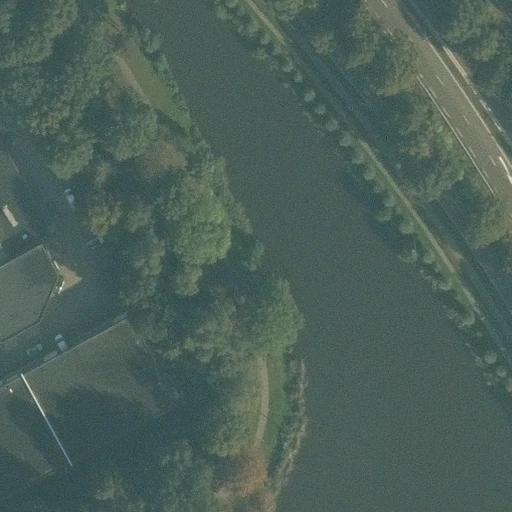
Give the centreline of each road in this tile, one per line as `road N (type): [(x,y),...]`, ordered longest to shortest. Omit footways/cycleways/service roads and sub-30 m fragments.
road 1 (primary): [(285,0),(334,55),(511,307)]
road 2 (unknown): [(0,361),(68,321),(79,267),(71,227),(0,83)]
road 3 (primary): [(373,0),(430,74),(511,208)]
road 4 (primary): [(511,116),(427,0)]
